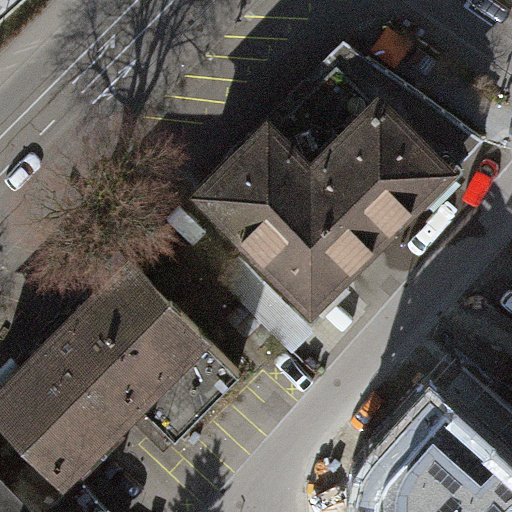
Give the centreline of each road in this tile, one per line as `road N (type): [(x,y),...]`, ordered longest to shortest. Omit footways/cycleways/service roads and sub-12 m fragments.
road 1 (residential): [(511,202),(247,510)]
road 2 (primary): [(0,141),(141,0)]
